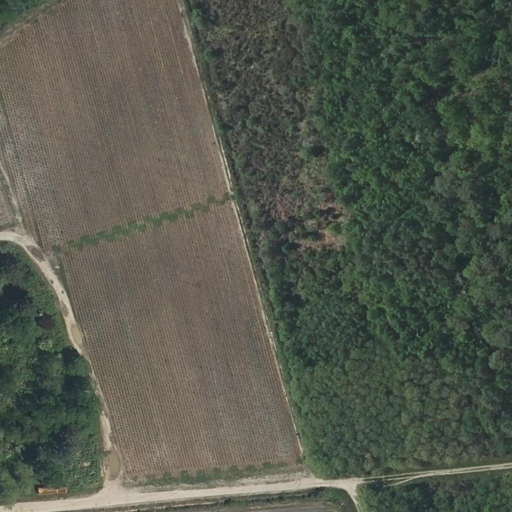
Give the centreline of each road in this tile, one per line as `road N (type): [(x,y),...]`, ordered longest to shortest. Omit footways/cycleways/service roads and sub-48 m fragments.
road 1 (track): [(306,485),(176,0)]
road 2 (track): [(40,511),(511,464)]
road 3 (track): [(125,503),(94,372),(0,165)]
